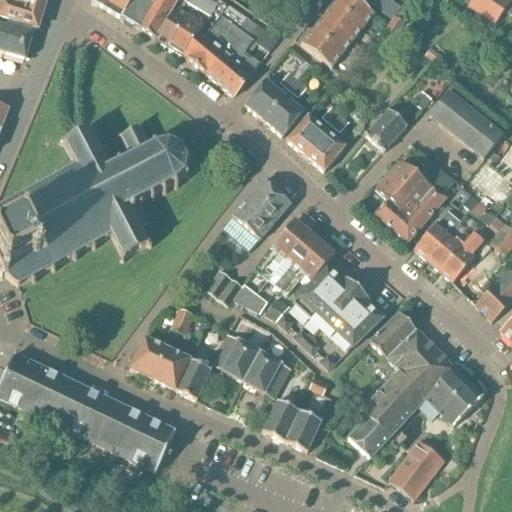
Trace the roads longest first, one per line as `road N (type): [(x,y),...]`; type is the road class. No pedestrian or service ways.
road 1 (residential): [(393,511),(0,333)]
road 2 (residential): [(498,381),(482,347),(221,123)]
road 3 (residential): [(221,123),(65,0)]
road 4 (residential): [(221,123),(321,0)]
